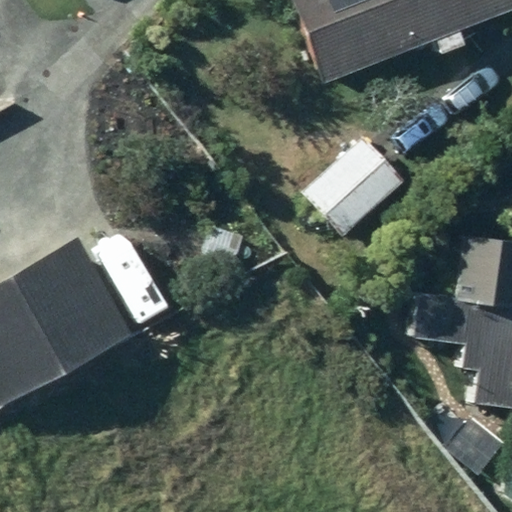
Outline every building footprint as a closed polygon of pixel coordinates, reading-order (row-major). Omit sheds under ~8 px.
[(511,0),(284,0),(317,82),(428,38),(434,54),(458,44),(452,29),(511,5),(511,0)] [(359,138),(297,192),(335,235),(396,181),(359,138)] [(212,227),(200,258),(225,268),(238,236),(212,227)] [(458,343),(455,367),(473,369),(469,402),(504,407),(492,493),(511,505),(511,306),(506,306),(511,264),(511,243),(458,236),(449,297),(432,295),(426,338),(458,343)] [(69,238),(0,275),(0,402),(123,335),(69,238)]
